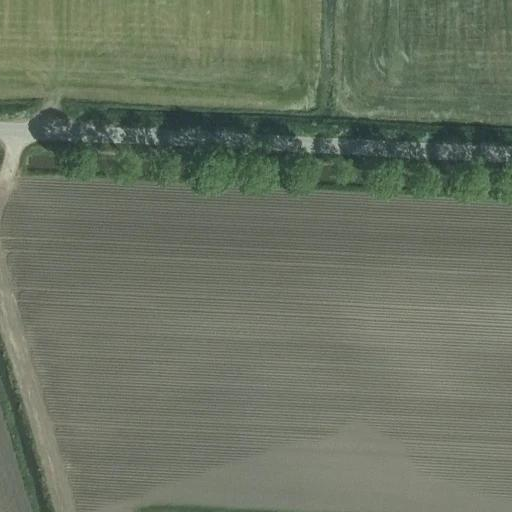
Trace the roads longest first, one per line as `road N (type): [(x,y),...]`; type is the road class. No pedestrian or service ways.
road 1 (unclassified): [(25,133),(511,155)]
road 2 (unclassified): [(72,511),(0,273)]
